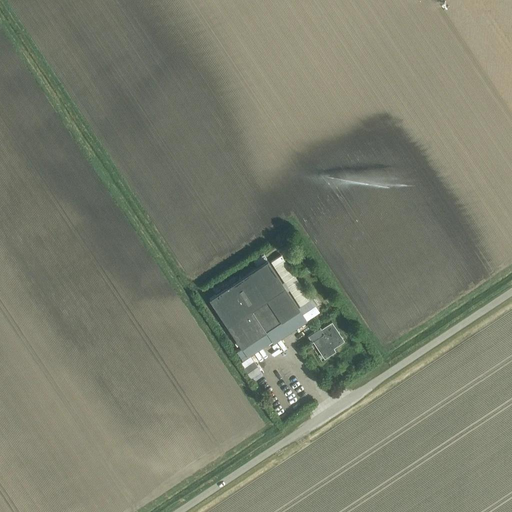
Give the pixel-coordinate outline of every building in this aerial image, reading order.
[(284,251),(294,244),(288,234),(278,241),(284,251)] [(263,254),(253,261),(256,266),(266,259),(263,254)] [(283,281),(289,290),(300,307),(310,300),(281,255),(270,262),(283,281)] [(241,347),(299,309),(267,260),(209,298),(241,347)] [(311,342),(312,341),(324,358),(335,351),(333,348),(344,340),(331,322),(320,329),(319,327),(307,335),(311,342)] [(306,384),(299,391),(306,398),(313,391),(306,384)] [(271,394),(274,410),(284,407),(281,392),(271,394)]
